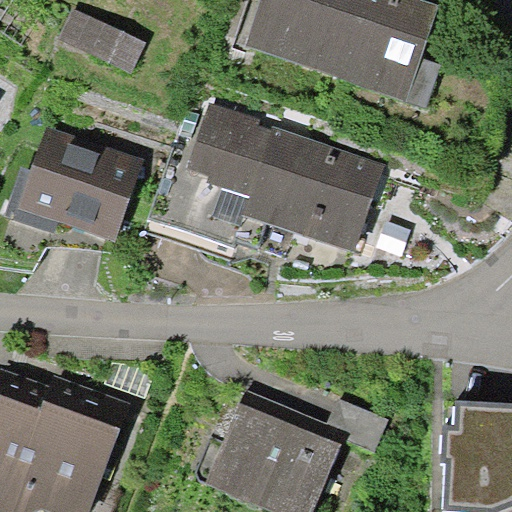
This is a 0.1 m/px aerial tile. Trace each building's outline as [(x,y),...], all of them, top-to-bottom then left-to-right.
[(261,0),(246,46),(427,106),(441,65),(421,58),(439,5),(425,0),(261,0)] [(146,42),(72,7),(58,37),(132,72),(146,42)] [(260,119),(209,101),(186,168),(209,175),(207,182),(250,197),(244,214),(354,252),(385,164),(273,125),(271,130),(258,125),(260,119)] [(143,160),(46,126),(31,170),(20,167),(3,216),(54,234),(58,221),(115,241),(143,160)] [(114,362),(105,383),(146,398),(157,366),(114,362)] [(50,385),(3,368),(0,373),(0,511),(33,511),(41,508),(50,511),(89,511),(131,402),(55,375),(50,385)] [(327,423),(246,388),(206,483),(274,511),(312,511),(344,437),(347,431),(327,423)] [(389,418),(338,397),(327,423),(347,431),(344,437),(375,451),(389,418)] [(511,402),(456,400),(454,424),(443,425),(441,463),(446,463),(443,511),(466,511),(494,511),(511,505),(511,402)]
